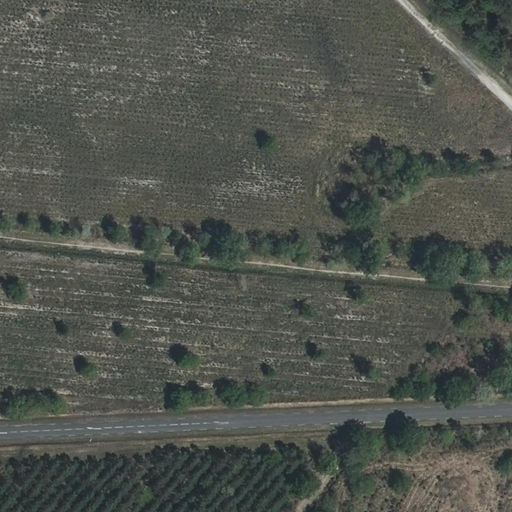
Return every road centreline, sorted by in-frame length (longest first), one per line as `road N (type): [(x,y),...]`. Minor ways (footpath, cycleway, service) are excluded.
road 1 (track): [(511,286),(0,237)]
road 2 (tertiary): [(0,432),(511,409)]
road 3 (track): [(511,104),(404,0)]
